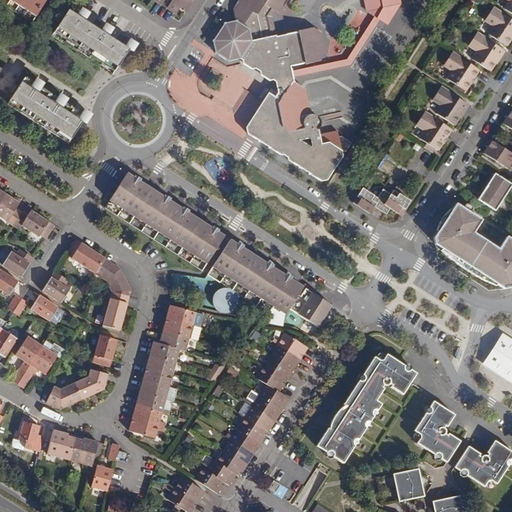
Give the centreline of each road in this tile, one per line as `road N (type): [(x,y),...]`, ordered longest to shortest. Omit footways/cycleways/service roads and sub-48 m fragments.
road 1 (residential): [(144,152),(236,223),(366,304)]
road 2 (residential): [(398,252),(244,148),(170,111)]
road 3 (residential): [(234,511),(366,304)]
road 4 (residential): [(109,407),(119,399),(150,298),(146,267),(74,215)]
road 5 (residential): [(511,76),(398,252)]
road 6 (residential): [(366,304),(439,351),(459,385),(511,418)]
road 7 (residential): [(511,306),(469,298),(398,252)]
road 8 (residential): [(0,393),(77,425),(109,407)]
